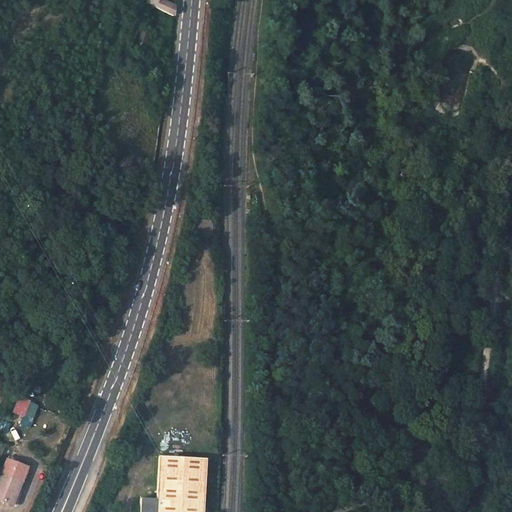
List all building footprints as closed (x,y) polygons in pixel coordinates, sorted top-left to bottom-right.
[(172,16),(173,6),(161,0),(148,0),(147,3),(172,16)] [(22,417),(19,425),(35,431),(38,422),(33,420),(39,404),(19,397),(13,413),(22,417)] [(0,427),(8,431),(10,424),(1,421),(0,423),(0,427)] [(173,422),(173,437),(189,437),(189,422),(173,422)] [(6,461),(0,475),(0,501),(13,506),(21,483),(27,469),(6,461)] [(155,503),(139,502),(138,511),(201,511),(205,465),(159,462),(155,503)]
